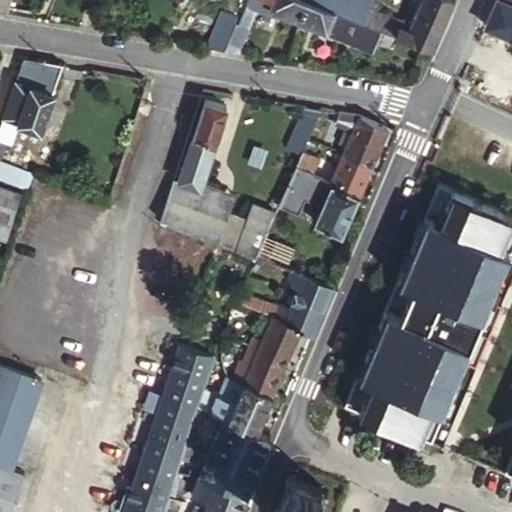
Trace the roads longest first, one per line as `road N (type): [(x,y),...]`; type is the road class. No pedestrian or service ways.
road 1 (residential): [(258,511),(430,100)]
road 2 (residential): [(0,26),(430,100)]
road 3 (unknown): [(287,439),(398,479),(381,511)]
